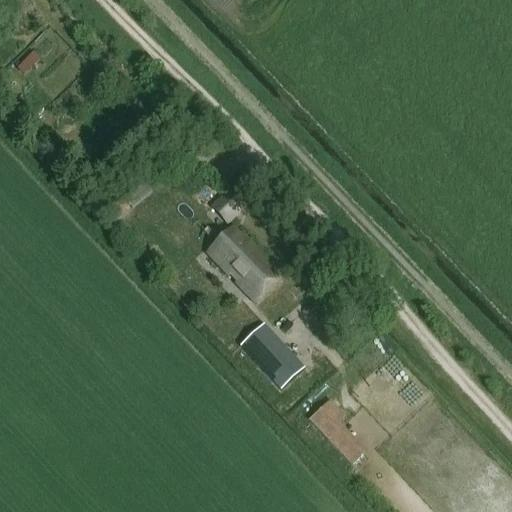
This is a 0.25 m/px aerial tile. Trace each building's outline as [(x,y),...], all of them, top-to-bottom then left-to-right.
[(23,78),(40,62),(33,55),(17,72),(23,78)] [(226,225),(242,210),(228,195),(213,210),(226,225)] [(252,299),(275,277),(234,234),(229,239),(225,234),(207,251),(252,299)] [(306,368),(264,324),(239,347),(281,391),(306,368)] [(309,424),(351,469),(367,455),(339,425),(345,420),(330,404),(309,424)]
